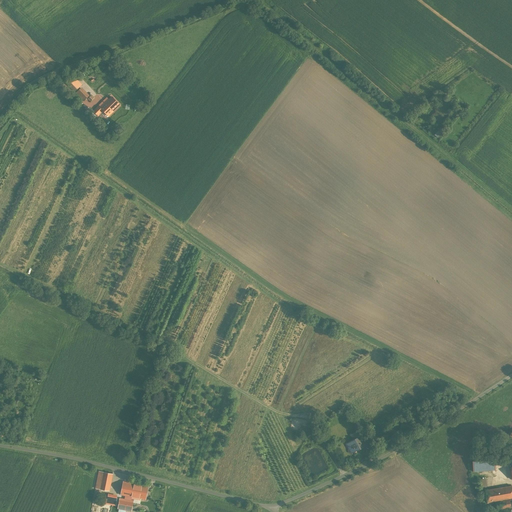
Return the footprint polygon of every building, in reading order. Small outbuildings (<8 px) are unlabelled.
[(75,78),(68,85),(75,92),(81,85),(75,78)] [(82,87),(76,93),(84,101),(89,95),(82,87)] [(104,104),(101,108),(103,110),(108,116),(119,105),(112,97),(104,104)] [(102,102),(93,111),(97,115),(103,110),(101,108),(104,104),(102,102)] [(439,129),(435,135),(439,138),(443,133),(439,129)] [(361,429),(356,431),(359,437),(362,438),(365,436),(361,429)] [(356,431),(350,434),(353,440),(359,437),(356,431)] [(353,440),(348,442),(347,445),(349,448),(348,451),(349,453),(351,453),(354,452),(355,449),(357,450),(362,448),(363,445),(362,442),(364,441),(362,438),(359,437),(353,440)] [(494,460),(473,461),(473,469),(494,467),(494,460)] [(112,474),(103,472),(100,489),(109,491),(112,474)] [(486,478),(479,480),(480,488),(487,486),(486,478)] [(148,487),(123,482),(120,494),(121,494),(126,495),(140,498),(146,499),(148,487)] [(511,487),(511,485),(485,490),(487,503),(495,502),(509,499),(511,498),(511,487)] [(125,500),(120,499),(118,508),(131,510),(133,502),(125,500)] [(509,499),(495,502),(497,510),(511,507),(510,503),(509,499)]
